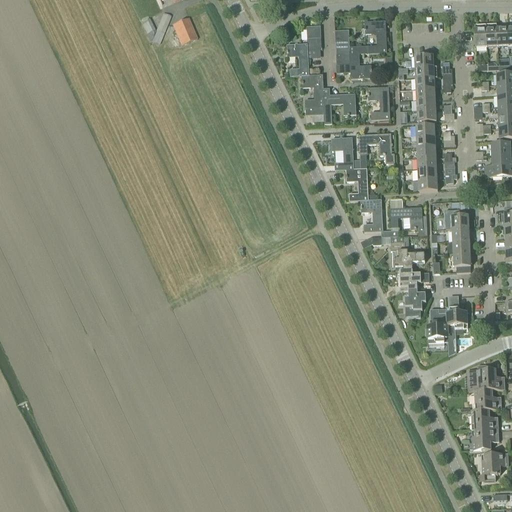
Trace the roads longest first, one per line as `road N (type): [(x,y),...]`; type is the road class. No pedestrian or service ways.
road 1 (unclassified): [(459,511),(211,0)]
road 2 (tertiary): [(249,36),(413,383)]
road 3 (residential): [(39,347),(264,242)]
road 4 (residential): [(467,193),(457,7)]
road 5 (residential): [(118,511),(39,347)]
road 6 (tertiary): [(413,383),(479,511)]
road 7 (residential): [(493,347),(488,214)]
road 8 (residential): [(133,511),(243,459)]
